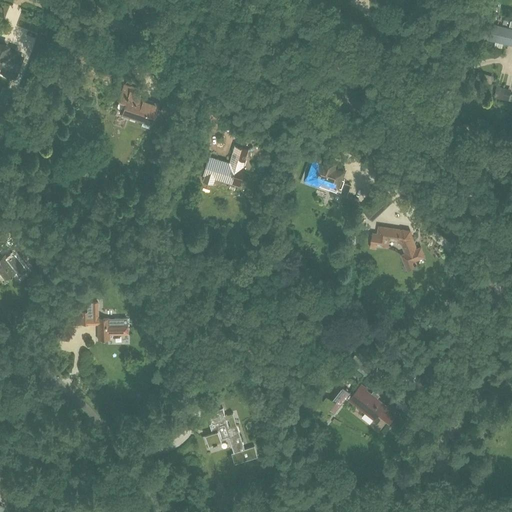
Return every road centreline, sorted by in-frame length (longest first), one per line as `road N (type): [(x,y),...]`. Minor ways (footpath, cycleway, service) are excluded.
road 1 (track): [(511,137),(280,82),(47,0)]
road 2 (residential): [(476,206),(496,280),(491,344),(474,390),(433,452)]
road 3 (residential): [(167,511),(134,454),(0,322)]
